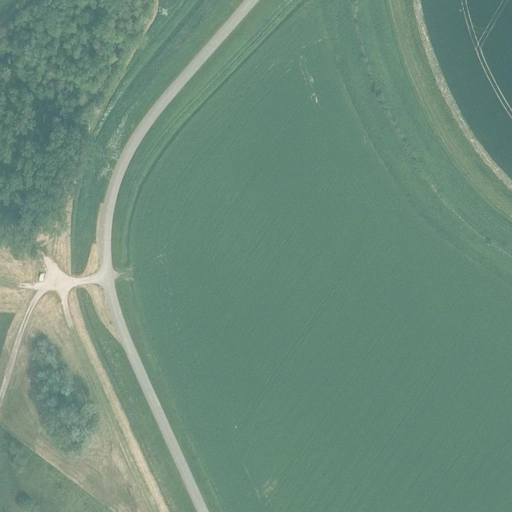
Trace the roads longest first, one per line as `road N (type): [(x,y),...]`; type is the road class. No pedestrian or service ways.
road 1 (unclassified): [(203,511),(118,326),(101,276),(100,217),(111,179),(139,136),(259,0)]
road 2 (track): [(0,400),(31,307),(50,284)]
